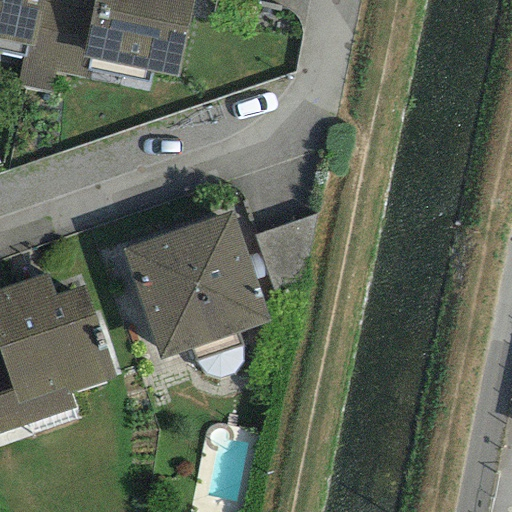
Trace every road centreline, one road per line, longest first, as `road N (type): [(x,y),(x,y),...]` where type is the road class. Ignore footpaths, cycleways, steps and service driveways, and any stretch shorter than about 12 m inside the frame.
road 1 (residential): [(343,0),(323,106),(0,224)]
road 2 (unclassified): [(511,309),(470,511)]
